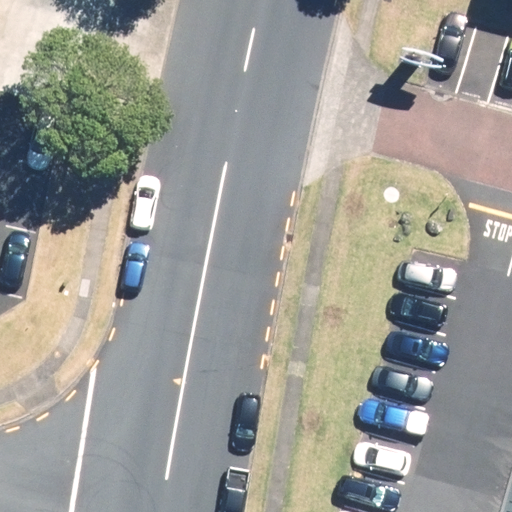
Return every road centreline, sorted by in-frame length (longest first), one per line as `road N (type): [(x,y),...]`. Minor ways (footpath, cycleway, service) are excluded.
road 1 (tertiary): [(260,0),(159,511)]
road 2 (unknown): [(511,364),(476,511)]
